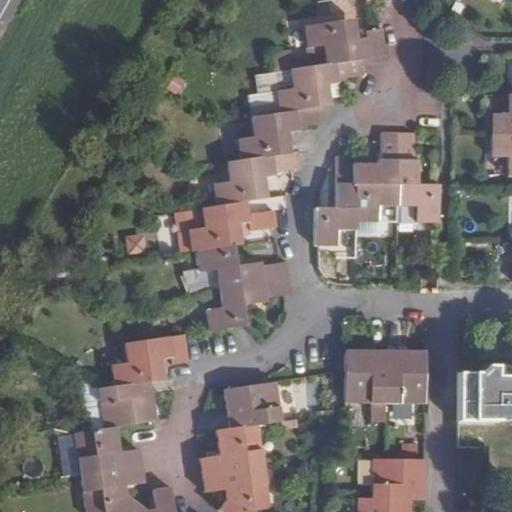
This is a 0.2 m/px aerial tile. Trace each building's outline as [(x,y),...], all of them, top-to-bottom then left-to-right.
[(323,46),(326,64),(362,59),(368,58),(386,56),(383,29),(366,31),(367,39),(349,42),(345,21),(304,27),(308,48),(323,46)] [(362,59),(364,71),(370,70),(368,58),(362,59)] [(326,64),(291,70),(294,89),(277,93),(280,114),(322,107),(319,87),(338,84),(338,79),(364,76),(362,59),(326,64)] [(493,114),(493,135),(511,135),(511,94),(509,94),(509,109),(509,114),(493,114)] [(280,114),(251,119),(254,138),(238,140),(241,161),(283,155),(279,134),(297,132),(297,128),(325,124),(322,107),(280,114)] [(377,205),(398,205),(398,134),(381,134),(381,161),(377,162),(377,186),(357,185),(357,222),(377,222),(377,205)] [(417,223),(438,222),(439,186),(418,186),(418,161),(414,161),(415,134),(398,134),(398,205),(417,205),(417,223)] [(511,135),(493,135),(493,157),(509,158),(509,177),(511,177),(511,135)] [(241,161),(227,163),(230,182),(214,186),(217,207),(245,202),(260,200),(256,179),(274,176),(274,174),(299,171),(301,169),(298,152),(283,155),(241,161)] [(315,209),(314,247),(337,247),(337,230),(357,230),(357,222),(357,185),(353,185),(353,159),(337,158),(337,175),(337,210),(315,209)] [(217,207),(200,210),(204,229),(188,232),(191,253),(197,252),(233,246),(229,226),(248,223),(250,232),(277,228),(275,212),(247,216),(245,202),(217,207)] [(127,254),(147,253),(146,233),(126,234),(127,254)] [(233,246),(197,252),(200,273),(215,271),(218,290),(290,279),(287,263),(282,264),(261,268),(260,263),(236,267),(233,246)] [(290,279),(218,290),(222,309),(204,311),(208,333),(244,327),(241,306),(265,303),(265,299),(292,295),(290,279)] [(110,367),(114,388),(149,383),(155,382),(152,360),(171,358),(172,366),(188,363),(185,337),(185,335),(125,344),(127,364),(110,367)] [(369,403),(369,412),(366,414),(366,421),(382,421),(382,403),(424,404),(424,376),(424,352),(386,352),(345,352),(345,403),(369,403)] [(511,368),(481,368),(481,376),(461,375),(461,423),(511,424),(511,416),(511,368)] [(257,425),(281,422),(275,382),(224,390),(230,430),(257,425)] [(114,388),(99,390),(105,429),(115,428),(155,421),(149,383),(114,388)] [(203,476),(263,467),(257,425),(230,430),(216,431),(220,456),(201,459),(203,476)] [(75,434),(81,476),(142,467),(139,450),(119,453),(115,428),(105,429),(75,434)] [(59,440),(63,475),(79,473),(75,438),(59,440)] [(383,461),(371,461),(372,501),(408,501),(423,500),(423,461),(383,461)] [(130,511),(136,505),(126,498),(124,487),(144,484),(142,467),(81,476),(86,511),(130,511)] [(257,511),(267,510),(263,467),(203,476),(206,493),(224,490),(226,500),(216,511),(257,511)] [(173,511),(171,488),(153,491),(156,510),(147,511),(145,511),(136,505),(130,511),(173,511)] [(407,511),(408,501),(372,501),(355,501),(355,511),(407,511)]
